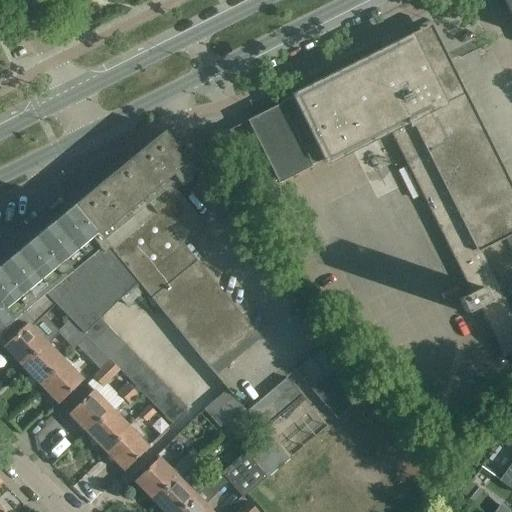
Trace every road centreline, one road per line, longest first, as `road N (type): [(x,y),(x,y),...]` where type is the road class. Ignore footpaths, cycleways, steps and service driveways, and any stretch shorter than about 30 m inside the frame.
road 1 (tertiary): [(88,133),(359,0)]
road 2 (tertiary): [(267,0),(71,98)]
